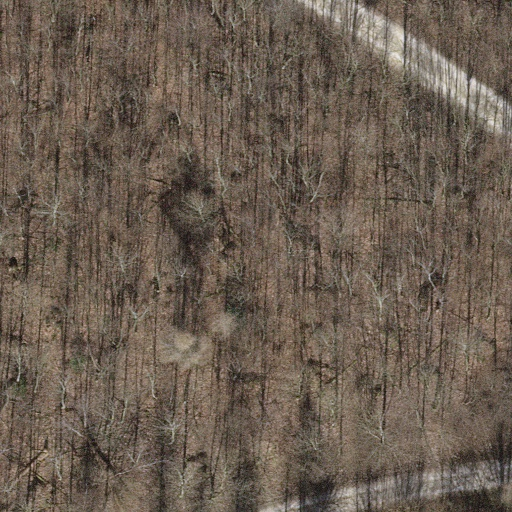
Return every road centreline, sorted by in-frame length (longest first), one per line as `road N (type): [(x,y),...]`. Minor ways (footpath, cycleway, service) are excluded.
road 1 (track): [(323,0),(511,125)]
road 2 (track): [(511,476),(294,511)]
